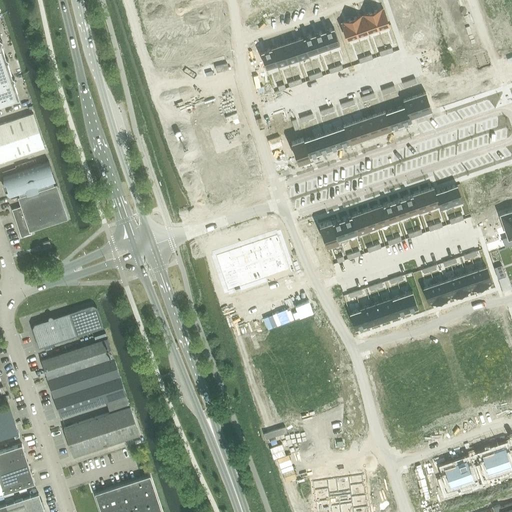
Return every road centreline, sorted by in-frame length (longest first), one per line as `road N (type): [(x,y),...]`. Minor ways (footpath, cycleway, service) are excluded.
road 1 (residential): [(509,108),(275,187)]
road 2 (secondary): [(61,0),(128,231)]
road 3 (residential): [(287,218),(511,140)]
road 4 (secondary): [(145,225),(77,0)]
road 5 (unclassified): [(69,511),(0,302)]
road 6 (secondary): [(143,273),(222,458)]
road 7 (secondary): [(222,458),(160,268)]
road 8 (residential): [(354,352),(511,303)]
road 9 (residential): [(275,187),(240,41)]
road 10 (residential): [(287,218),(354,352)]
road 11 (residential): [(240,41),(366,0)]
road 12 (residential): [(391,464),(511,421)]
